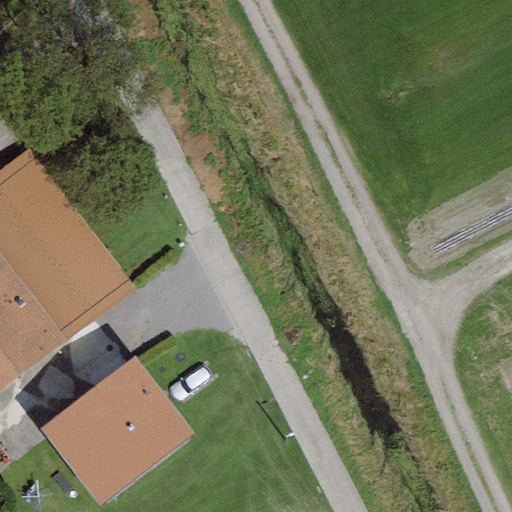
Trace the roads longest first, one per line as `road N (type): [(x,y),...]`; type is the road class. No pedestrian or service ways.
road 1 (track): [(242,0),(506,511)]
road 2 (track): [(511,238),(395,296)]
